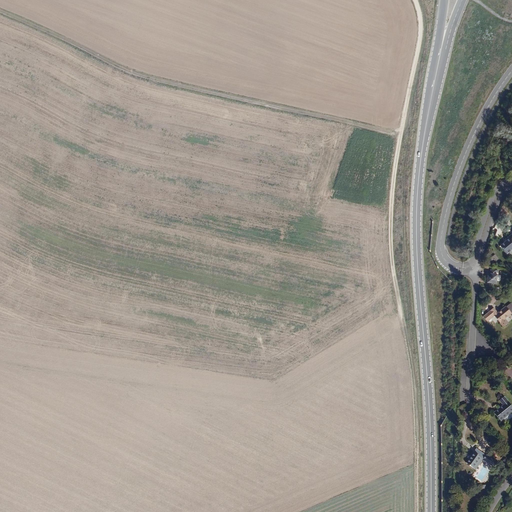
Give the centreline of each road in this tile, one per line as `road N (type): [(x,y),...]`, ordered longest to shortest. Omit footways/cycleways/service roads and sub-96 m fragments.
road 1 (track): [(0,16),(142,78),(400,133),(420,27),(414,0)]
road 2 (primary): [(446,24),(417,214),(432,511)]
road 3 (residential): [(511,70),(467,148),(440,237),(449,264),(476,270)]
road 4 (residential): [(476,270),(468,407)]
